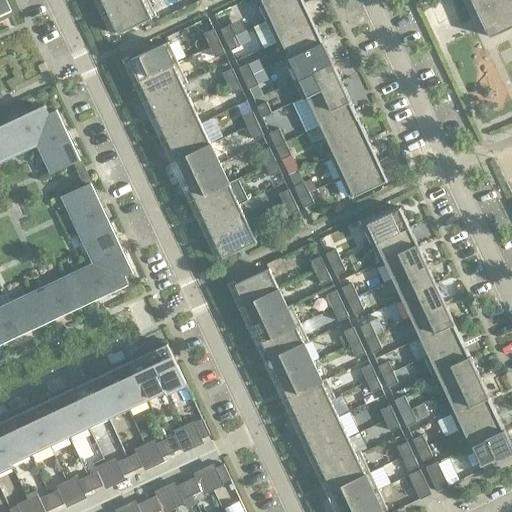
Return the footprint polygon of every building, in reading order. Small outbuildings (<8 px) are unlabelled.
[(13,14),(6,0),(0,0),(0,19),(3,18),(2,15),(8,12),(10,15),(13,14)] [(102,0),(108,13),(137,0),(102,0)] [(156,16),(148,0),(137,0),(108,13),(109,15),(105,17),(113,33),(117,31),(118,34),(156,16)] [(257,0),(266,21),(304,3),(304,4),(305,4),(303,0),(257,0)] [(511,0),(472,0),(489,37),(511,26),(511,0)] [(304,3),(266,21),(277,43),(281,41),(281,40),(314,25),(304,4),(304,3)] [(221,29),(226,40),(236,35),(231,24),(221,29)] [(322,42),(314,25),(281,40),(281,41),(288,56),(289,57),(322,42)] [(220,42),(214,29),(204,34),(210,47),(220,42)] [(240,46),(236,35),(226,40),(231,50),(240,46)] [(139,78),(140,80),(178,62),(168,42),(130,60),(131,62),(127,64),(135,80),(139,78)] [(225,53),(220,42),(210,47),(215,57),(225,53)] [(331,62),(322,42),(289,57),(288,56),(284,58),(295,81),(332,63),(331,62)] [(44,62),(37,65),(40,72),(47,69),(44,62)] [(187,81),(178,62),(140,80),(148,99),(149,99),(183,83),(187,81)] [(332,62),(331,62),(332,63),(295,81),(303,99),(308,97),(307,96),(341,80),(332,62)] [(239,68),(244,78),(254,74),(249,63),(239,68)] [(223,73),(227,83),(237,79),(232,68),(223,73)] [(259,84),(254,74),(244,78),(249,89),(259,84)] [(242,89),(237,79),(227,83),(232,94),(242,89)] [(355,109),(341,80),(307,96),(308,97),(321,125),(355,109)] [(191,101),(183,83),(149,99),(148,99),(146,100),(151,110),(153,109),(157,117),(191,101)] [(201,122),(191,101),(157,117),(167,138),(201,122)] [(262,117),(272,113),(267,102),(257,106),(262,117)] [(45,105),(0,126),(0,135),(10,156),(38,143),(49,113),(45,105)] [(80,159),(57,109),(49,113),(38,143),(51,171),(50,172),(80,159)] [(369,140),(355,109),(321,125),(334,153),(334,154),(367,139),(368,140),(369,140)] [(258,122),(253,111),(243,116),(248,126),(258,122)] [(211,144),(201,122),(167,138),(168,141),(165,142),(170,151),(172,150),(177,160),(211,144)] [(264,135),(258,122),(248,126),(254,140),(264,135)] [(269,133),(276,146),(286,142),(279,128),(269,133)] [(0,160),(10,156),(0,135),(0,160)] [(334,154),(334,153),(329,155),(340,178),(377,160),(377,159),(368,140),(367,139),(334,154)] [(292,155),(286,142),(276,146),(282,159),(292,155)] [(220,163),(211,144),(177,160),(186,179),(220,163)] [(260,152),(266,165),(276,161),(269,147),(260,152)] [(378,158),(377,159),(377,160),(340,178),(350,198),(388,180),(378,158)] [(281,171),(276,161),(266,165),(271,176),(281,171)] [(229,182),(220,163),(186,179),(195,198),(229,182)] [(110,222),(91,182),(61,196),(62,197),(63,196),(82,235),(110,222)] [(239,204),(229,182),(195,198),(196,201),(193,202),(198,212),(201,210),(205,220),(239,204)] [(294,186),(299,197),(309,192),(304,182),(294,186)] [(279,193),(284,204),(294,199),(289,189),(279,193)] [(314,203),(309,192),(299,197),(304,207),(314,203)] [(299,210),(294,199),(284,204),(289,215),(299,210)] [(247,221),(239,204),(205,220),(213,237),(247,221)] [(362,225),(372,245),(409,228),(409,229),(411,228),(400,207),(362,225)] [(257,242),(247,221),(213,237),(214,239),(210,241),(218,257),(222,255),(223,258),(257,242)] [(132,271),(110,222),(82,235),(95,264),(125,274),(132,271)] [(409,228),(372,245),(380,264),(385,262),(384,260),(417,245),(409,229),(409,228)] [(426,264),(417,245),(384,260),(385,262),(393,280),(426,264)] [(326,253),(331,264),(341,259),(336,249),(326,253)] [(310,260),(316,271),(325,267),(320,256),(310,260)] [(346,270),(341,259),(331,264),(336,275),(346,270)] [(125,274),(95,264),(66,277),(80,305),(128,282),(125,274)] [(435,284),(426,264),(393,280),(402,299),(435,284)] [(332,280),(325,267),(316,271),(322,285),(332,280)] [(244,303),(245,305),(279,289),(269,268),(235,284),(236,286),(232,288),(240,304),(244,303)] [(80,305),(66,277),(27,295),(41,323),(80,305)] [(342,287),(348,301),(358,296),(352,283),(342,287)] [(444,302),(435,284),(402,299),(411,318),(444,303),(444,302)] [(287,307),(279,289),(245,305),(254,324),(288,308),(287,307)] [(326,294),(333,308),(343,303),(336,290),(326,294)] [(41,323),(27,295),(0,308),(0,338),(1,342),(41,323)] [(364,309),(358,296),(348,301),(354,314),(364,309)] [(445,301),(444,302),(444,303),(411,318),(420,338),(454,322),(445,301)] [(349,317),(343,303),(333,308),(339,321),(349,317)] [(292,305),(287,307),(288,308),(254,324),(262,340),(262,341),(300,323),(292,305)] [(377,318),(370,321),(376,334),(383,331),(377,318)] [(360,326),(366,339),(376,335),(370,321),(360,326)] [(462,339),(454,322),(420,338),(428,354),(429,355),(462,339)] [(309,342),(300,323),(262,341),(262,340),(259,341),(264,352),(266,350),(270,358),(304,342),(305,344),(309,342)] [(344,331),(351,344),(360,340),(353,326),(344,331)] [(382,348),(376,335),(366,339),(372,352),(382,348)] [(471,357),(462,339),(429,355),(428,354),(424,356),(433,376),(437,374),(437,373),(471,357)] [(186,383),(166,340),(150,347),(152,350),(149,352),(168,391),(186,383)] [(366,353),(360,340),(351,344),(357,357),(366,353)] [(304,342),(270,358),(279,378),(313,362),(305,344),(304,342)] [(168,391),(149,352),(141,355),(140,352),(128,358),(147,397),(146,398),(147,400),(168,391)] [(480,376),(471,357),(437,373),(437,374),(446,392),(480,376)] [(147,397),(128,358),(117,363),(118,366),(110,370),(127,406),(146,398),(147,397)] [(378,365),(383,376),(393,372),(388,360),(378,365)] [(322,381),(313,362),(279,378),(288,397),(322,381)] [(361,368),(367,381),(377,377),(371,363),(361,368)] [(127,406),(110,370),(102,374),(101,371),(89,376),(108,416),(108,415),(127,406)] [(398,382),(393,372),(383,376),(388,386),(398,382)] [(108,416),(89,376),(78,382),(79,384),(71,388),(89,428),(110,418),(108,415),(108,416)] [(489,395),(480,376),(446,392),(454,410),(455,411),(489,395)] [(382,387),(377,377),(367,381),(372,392),(382,387)] [(326,379),(322,381),(288,397),(296,415),(330,399),(331,400),(335,398),(326,379)] [(89,428),(71,388),(63,392),(62,389),(50,394),(70,437),(89,428)] [(70,437),(50,394),(38,400),(40,403),(32,407),(50,446),(70,437)] [(394,399),(401,413),(411,408),(404,395),(394,399)] [(497,413),(489,395),(455,411),(454,410),(450,412),(459,432),(464,430),(463,429),(497,413)] [(330,399),(296,415),(305,432),(339,416),(331,400),(330,399)] [(422,404),(412,409),(417,419),(427,414),(422,404)] [(381,409),(386,420),(395,416),(390,405),(381,409)] [(50,446),(32,407),(24,410),(22,407),(11,413),(29,452),(29,453),(30,455),(50,446)] [(417,421),(411,408),(401,413),(407,426),(417,421)] [(29,452),(11,413),(0,417),(0,419),(1,421),(0,421),(0,440),(10,461),(11,461),(29,453),(29,452)] [(505,430),(497,413),(463,429),(464,430),(471,446),(505,430)] [(349,437),(339,416),(305,432),(314,453),(315,453),(349,437)] [(400,426),(395,416),(386,420),(391,430),(400,426)] [(210,434),(203,418),(195,422),(202,438),(210,434)] [(511,451),(511,444),(505,430),(471,446),(481,466),(482,465),(484,469),(496,463),(495,459),(511,451)] [(175,434),(166,438),(172,452),(181,448),(175,434)] [(413,439),(418,450),(428,445),(423,434),(413,439)] [(356,453),(349,437),(315,453),(314,453),(312,454),(317,464),(319,463),(323,471),(357,455),(356,453)] [(172,452),(166,438),(157,443),(163,456),(172,452)] [(0,469),(12,464),(11,461),(10,461),(0,440),(0,469)] [(398,445),(403,456),(412,452),(407,441),(398,445)] [(433,455),(428,445),(418,450),(423,460),(433,455)] [(360,451),(356,453),(357,455),(323,471),(332,490),(370,472),(360,451)] [(418,465),(412,452),(403,456),(409,469),(418,465)] [(136,453),(127,457),(133,470),(142,466),(136,453)] [(133,470),(127,457),(118,461),(124,475),(133,470)] [(437,461),(426,466),(437,491),(449,485),(437,461)] [(231,479),(224,463),(216,467),(224,483),(231,479)] [(431,493),(420,469),(408,474),(420,499),(431,493)] [(97,471),(88,475),(94,489),(103,484),(97,471)] [(378,489),(370,472),(332,490),(340,507),(378,489)] [(94,489),(88,475),(79,479),(85,493),(94,489)] [(195,477),(186,481),(192,495),(201,490),(195,477)] [(192,495),(186,481),(177,485),(183,499),(192,495)] [(58,489),(49,493),(55,507),(64,503),(58,489)] [(382,511),(388,510),(378,489),(340,507),(342,511),(382,511)] [(55,507),(49,493),(40,498),(46,511),(55,507)] [(156,495),(147,499),(152,511),(154,511),(162,509),(156,495)] [(152,511),(147,499),(138,504),(141,511),(152,511)]
